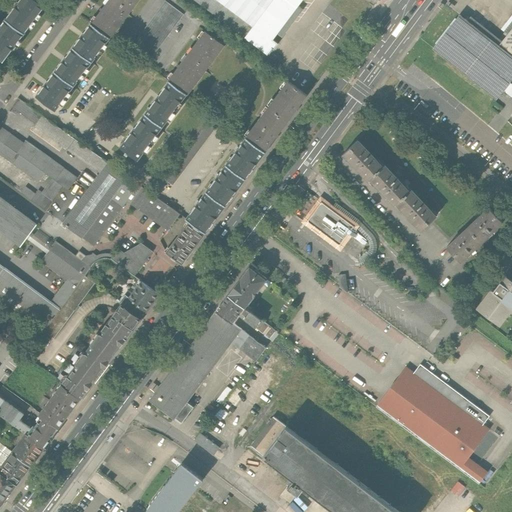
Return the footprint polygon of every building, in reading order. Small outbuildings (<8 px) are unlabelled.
[(0,59),(3,61),(13,47),(44,6),(35,0),(19,0),(16,6),(5,20),(6,20),(0,27),(0,59)] [(110,38),(129,13),(111,0),(108,0),(91,24),(110,38)] [(111,0),(129,13),(137,0),(111,0)] [(192,0),(266,56),(272,49),(274,51),(278,45),(272,41),(303,0),(192,0)] [(131,47),(149,60),(182,16),(164,3),(131,47)] [(498,100),(511,82),(511,57),(500,47),(461,16),(434,49),(498,100)] [(91,24),(73,48),(92,62),(110,38),(91,24)] [(205,31),(187,55),(206,70),(224,45),(205,31)] [(511,31),(500,47),(511,57),(511,31)] [(73,48),(55,73),(74,87),(92,62),(73,48)] [(188,95),(206,70),(187,55),(168,80),(170,81),(186,93),(188,95)] [(56,112),(74,87),(55,73),(36,98),(56,112)] [(170,81),(145,114),(162,126),(186,93),(170,81)] [(287,83),(269,108),(287,121),(296,109),(306,96),(287,83)] [(18,104),(42,121),(48,113),(24,95),(18,104)] [(276,137),(287,121),(269,108),(246,139),(264,153),(276,137)] [(100,174),(108,163),(48,113),(42,121),(40,123),(100,174)] [(137,159),(162,126),(145,114),(121,147),(137,159)] [(205,122),(164,178),(174,185),(215,129),(205,122)] [(24,143),(0,126),(0,155),(38,183),(45,174),(52,179),(42,193),(38,190),(35,194),(25,187),(21,193),(47,212),(64,187),(68,190),(77,178),(25,141),(24,143)] [(238,150),(226,166),(244,180),(264,153),(246,139),(238,150)] [(369,181),(370,180),(383,167),(358,140),(343,154),(369,181)] [(100,174),(63,224),(83,238),(127,177),(108,163),(100,174)] [(395,206),(397,204),(410,192),(385,165),(383,167),(370,180),(395,206)] [(219,176),(206,194),(224,207),(244,180),(226,166),(219,176)] [(179,215),(127,177),(83,238),(94,246),(127,201),(168,231),(179,215)] [(412,190),(410,192),(397,204),(422,231),(437,217),(412,190)] [(207,231),(224,207),(206,194),(199,204),(189,217),(186,221),(189,223),(204,234),(207,231)] [(37,224),(0,196),(0,230),(21,246),(37,224)] [(358,226),(321,199),(304,223),(341,250),(358,226)] [(489,207),(468,227),(482,243),(503,223),(489,207)] [(181,266),(204,234),(189,223),(166,255),(181,266)] [(461,262),(482,243),(468,227),(446,247),(461,262)] [(41,261),(67,280),(76,287),(84,276),(91,267),(75,256),(55,241),(41,261)] [(141,244),(124,253),(118,249),(114,255),(111,259),(134,277),(153,252),(141,244)] [(79,251),(75,256),(91,267),(94,263),(97,261),(101,259),(105,258),(108,259),(111,259),(114,255),(111,254),(108,254),(105,254),(102,254),(99,255),(97,256),(93,253),(92,255),(91,255),(86,256),(79,251)] [(0,264),(0,299),(44,331),(60,309),(51,302),(5,268),(0,264)] [(258,270),(251,264),(228,296),(246,310),(268,280),(257,271),(258,270)] [(346,275),(338,276),(340,287),(348,293),(346,275)] [(95,283),(84,276),(76,287),(60,309),(44,331),(54,339),(95,283)] [(511,282),(504,276),(493,292),(491,290),(477,309),(499,326),(511,309),(511,282)] [(67,280),(51,302),(60,309),(76,287),(67,280)] [(142,280),(124,304),(142,318),(160,294),(142,280)] [(240,317),(246,310),(228,296),(216,311),(234,325),(240,317)] [(124,304),(63,385),(81,398),(142,318),(124,304)] [(275,331),(246,310),(240,317),(270,339),(275,331)] [(266,348),(234,325),(216,311),(149,401),(174,419),(175,417),(186,402),(231,342),(256,361),(266,348)] [(406,368),(378,406),(480,483),(488,472),(469,458),(490,431),(406,368)] [(40,415),(41,417),(57,429),(81,398),(63,385),(40,415)] [(0,415),(26,435),(29,437),(30,436),(31,434),(29,433),(31,430),(18,420),(23,414),(0,396),(0,415)] [(192,407),(186,402),(175,417),(182,422),(192,407)] [(251,446),(264,456),(287,426),(275,416),(251,446)] [(31,434),(30,436),(44,446),(57,429),(41,417),(31,430),(29,433),(31,434)] [(398,511),(287,426),(264,456),(294,479),(288,487),(293,491),(297,494),(304,486),(336,511),(398,511)] [(220,449),(200,434),(195,441),(214,456),(220,449)] [(26,435),(13,452),(30,465),(44,446),(30,436),(29,437),(26,435)] [(0,468),(13,452),(0,441),(0,468)] [(13,452),(0,468),(0,471),(16,483),(30,465),(13,452)] [(182,463),(147,510),(149,511),(178,511),(204,479),(182,463)] [(0,471),(0,493),(5,497),(16,483),(0,471)]
